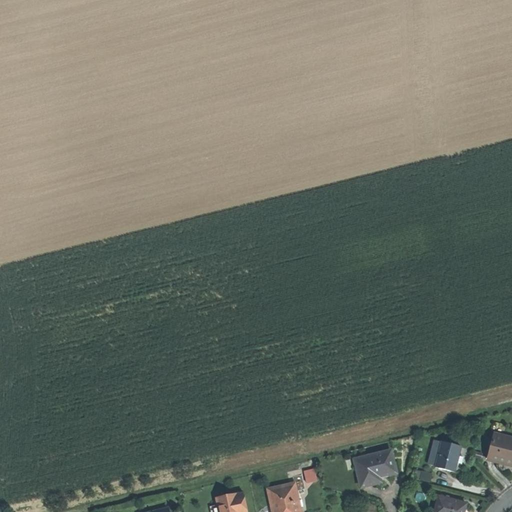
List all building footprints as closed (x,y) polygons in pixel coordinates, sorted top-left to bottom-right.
[(511,438),(496,434),(489,460),(502,463),(511,465),(511,438)] [(455,473),(457,463),(459,456),(462,447),(443,442),(436,468),(455,473)] [(392,451),(356,460),(362,488),(375,484),(373,479),(383,477),(397,473),(392,451)] [(305,472),(307,483),(318,480),(316,470),(305,472)] [(432,482),(435,475),(426,471),(423,479),(432,482)] [(294,477),(295,484),(296,483),(298,491),(306,489),(303,475),(294,477)] [(296,483),(295,484),(271,489),(276,511),(302,511),(298,491),(296,483)] [(240,511),(248,511),(249,511),(244,493),(237,495),(240,511)] [(240,511),(237,495),(217,499),(219,505),(219,511),(240,511)] [(465,511),(467,504),(439,497),(435,511),(465,511)]
